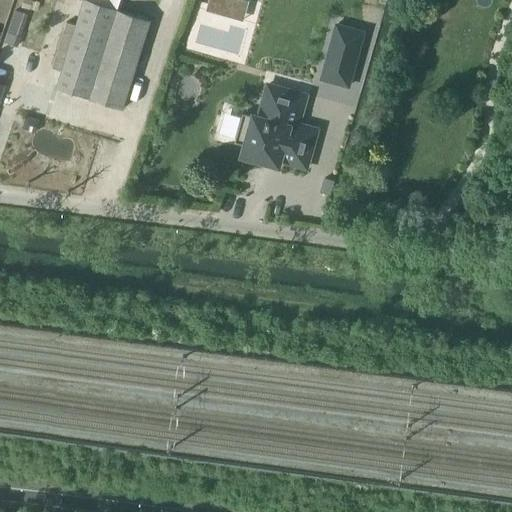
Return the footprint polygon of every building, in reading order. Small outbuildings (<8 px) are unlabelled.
[(38,4),(25,0),(21,0),(19,8),(35,13),(38,4)] [(56,87),(122,109),(150,21),(87,0),(83,0),(75,25),(61,71),(56,87)] [(249,0),(248,0),(208,0),(205,11),(243,21),(249,0)] [(4,42),(16,47),(26,15),(14,11),(4,42)] [(51,68),(61,71),(75,25),(66,22),(51,68)] [(323,79),(333,82),(335,83),(346,86),(348,86),(359,47),(363,32),(336,25),(334,33),(322,74),(321,79),(323,79)] [(275,37),(271,48),(276,50),(279,51),(283,39),(275,37)] [(262,161),(278,165),(279,161),(306,168),(317,129),(298,124),(306,95),(267,84),(258,117),(254,116),(242,113),(234,141),(242,143),(246,144),(244,151),(245,151),(244,155),(263,160),(262,161)] [(24,116),(20,129),(35,134),(39,121),(24,116)] [(320,192),(330,195),(334,181),(324,178),(320,192)]
